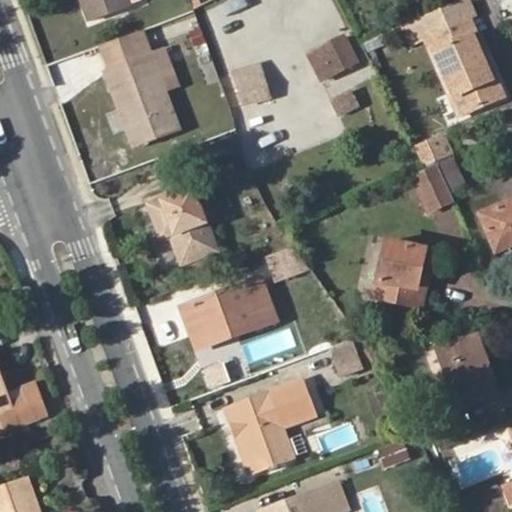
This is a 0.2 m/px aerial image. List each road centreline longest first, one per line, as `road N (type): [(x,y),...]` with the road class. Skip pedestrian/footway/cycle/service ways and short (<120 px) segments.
road 1 (tertiary): [(182,511),(49,152)]
road 2 (tertiary): [(8,167),(133,511)]
road 3 (tertiary): [(49,152),(0,15)]
